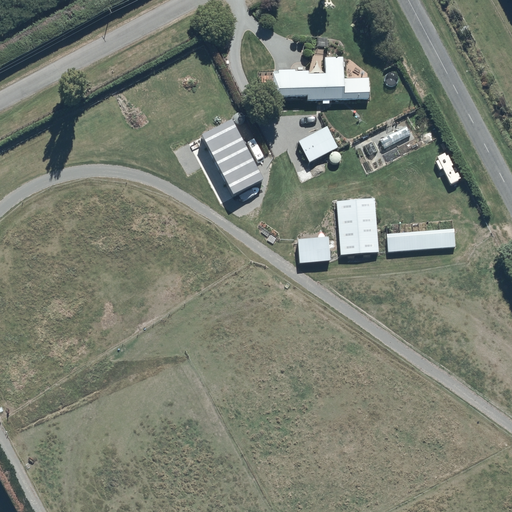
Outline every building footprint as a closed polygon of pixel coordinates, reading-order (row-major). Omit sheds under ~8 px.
[(294,73),(277,73),(277,77),(272,77),(272,99),(307,99),(307,102),(322,102),(322,105),(328,105),(328,101),(368,101),(368,80),(343,80),(343,60),(324,60),(324,77),(307,77),(307,75),(294,75),(294,73)] [(325,129),(297,144),(309,165),(336,150),(325,129)] [(372,143),(362,147),(367,158),(376,154),(372,143)] [(334,167),(335,167),(336,167),(337,167),(337,166),(338,166),(339,165),(340,164),(340,163),(340,162),(341,161),(341,160),(340,160),(340,159),(340,158),(340,157),(339,157),(338,156),(337,155),(336,155),(335,155),(334,155),(333,155),(332,155),(331,155),(331,156),(330,156),(330,157),(329,157),(329,158),(329,159),(328,159),(328,160),(328,161),(328,162),(328,163),(329,163),(329,164),(329,165),(330,165),(330,166),(331,166),(332,166),(332,167),(333,167),(334,167)] [(439,197),(432,203),(446,218),(453,213),(439,197)] [(374,201),(335,203),(339,257),(377,254),(374,201)] [(453,233),(386,238),(387,255),(454,250),(453,233)] [(328,239),(297,242),(299,265),(330,263),(328,239)]
